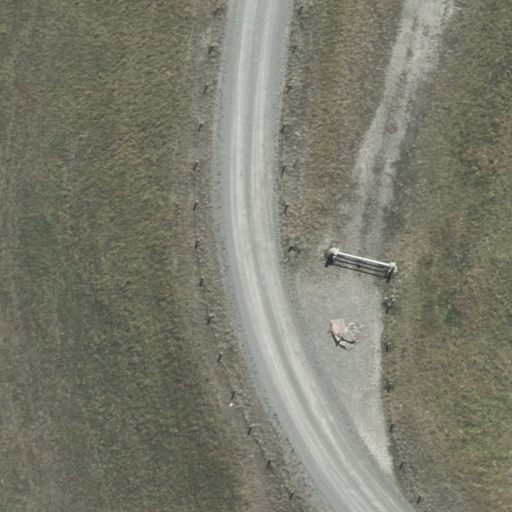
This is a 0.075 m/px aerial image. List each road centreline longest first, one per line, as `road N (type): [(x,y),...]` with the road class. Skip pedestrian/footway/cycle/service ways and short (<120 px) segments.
road 1 (unclassified): [(336,453),(300,398),(246,219),(244,133),(264,0)]
road 2 (track): [(432,0),(366,261),(336,453)]
